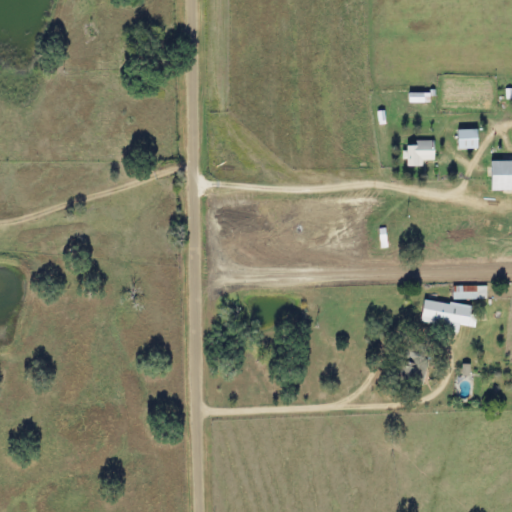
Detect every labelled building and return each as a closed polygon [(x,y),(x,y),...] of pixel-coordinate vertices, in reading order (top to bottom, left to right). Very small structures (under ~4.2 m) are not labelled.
[(468,131),(448,131),(448,150),(468,150),(468,131)] [(427,142),(407,142),(407,146),(397,146),(397,167),(416,167),(416,161),(427,161),(427,142)] [(511,162),(481,162),(481,192),(511,191),(511,162)] [(446,300),(478,300),(478,288),(446,288),(446,300)] [(455,309),(416,300),(410,325),(449,333),(455,309)] [(404,365),(395,364),(394,381),(404,381),(404,365)]
